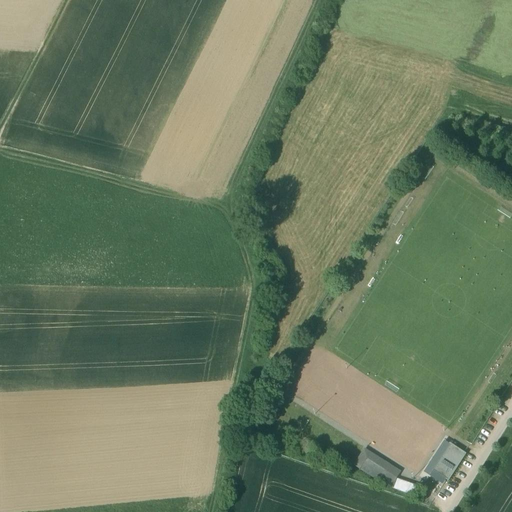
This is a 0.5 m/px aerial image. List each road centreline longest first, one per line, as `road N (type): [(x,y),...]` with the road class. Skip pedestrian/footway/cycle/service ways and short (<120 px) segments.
road 1 (track): [(231,200),(0,150)]
road 2 (track): [(222,488),(34,511)]
road 3 (track): [(65,0),(0,136)]
